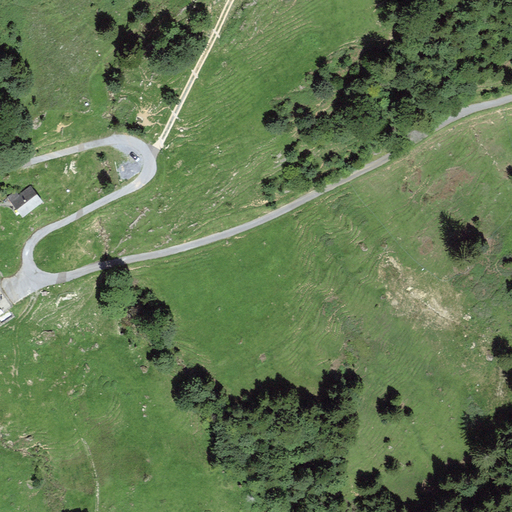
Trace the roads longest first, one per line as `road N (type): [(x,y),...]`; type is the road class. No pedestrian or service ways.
road 1 (track): [(111,264),(238,230),(446,120),(511,96)]
road 2 (track): [(148,156),(139,182),(30,246),(28,261),(39,277),(111,264)]
road 3 (track): [(148,156),(232,0)]
road 4 (track): [(0,169),(100,142),(132,141),(148,156)]
